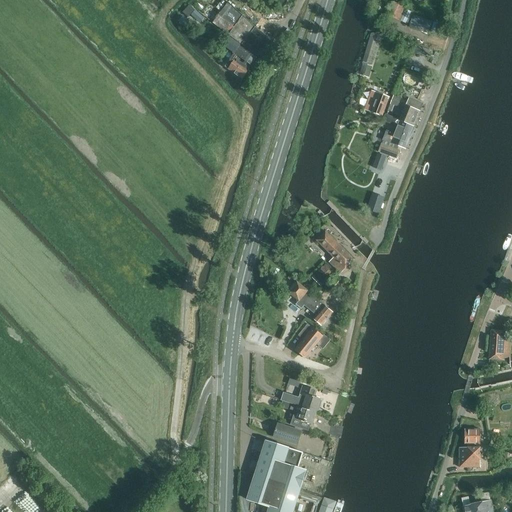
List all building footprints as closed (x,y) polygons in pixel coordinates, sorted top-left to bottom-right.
[(257,56),(270,39),(255,27),(228,2),(219,15),(213,23),(257,56)] [(390,16),(406,23),(406,22),(410,24),(408,27),(427,35),(432,24),(413,15),(413,17),(409,15),(411,12),(406,9),(405,11),(399,8),(400,6),(395,4),(390,16)] [(194,18),(198,10),(189,5),(185,12),(194,18)] [(219,15),(209,7),(202,15),(213,23),(219,15)] [(384,30),(382,22),(374,23),(368,22),(367,31),(374,32),(384,30)] [(390,45),(390,43),(398,46),(400,40),(382,32),(378,41),(390,45)] [(242,79),(257,58),(239,46),(224,67),(242,79)] [(363,109),(380,116),(388,97),(370,90),(363,109)] [(399,120),(414,126),(419,111),(404,106),(399,120)] [(386,131),(383,139),(405,148),(414,126),(399,120),(394,133),(386,131)] [(378,151),(396,158),(399,150),(381,143),(378,151)] [(377,154),(372,167),(381,170),(386,157),(377,154)] [(372,193),(367,210),(379,214),(384,197),(372,193)] [(316,240),(334,258),(329,262),(340,273),(354,260),(326,231),(316,240)] [(312,278),(321,286),(335,272),(327,264),(312,278)] [(289,293),(299,301),(297,304),(301,308),(305,304),(316,315),(313,318),(321,325),(332,312),(298,282),(289,293)] [(294,350),(305,358),(319,341),(311,335),(315,330),(307,323),(298,334),(303,339),(294,350)] [(491,330),(489,360),(504,361),(506,331),(491,330)] [(473,376),(472,378),(472,379),(478,378),(489,376),(489,375),(494,374),(494,375),(511,371),(511,370),(511,368),(510,368),(511,369),(493,372),(488,373),(488,374),(477,376),(477,375),(473,376)] [(474,389),(475,390),(480,389),(491,387),(496,386),(496,385),(511,382),(511,379),(496,383),(496,384),(491,385),(490,384),(480,387),(479,387),(474,388),(474,389)] [(307,395),(305,401),(299,400),(298,405),(316,411),(318,406),(319,406),(321,405),(322,402),(321,400),(320,400),(320,399),(307,395)] [(312,424),(316,411),(298,405),(296,411),(301,413),(299,420),(312,424)] [(301,432),(278,424),(273,437),(297,444),(301,432)] [(465,430),(465,444),(467,444),(476,444),(480,444),(480,430),(465,430)] [(303,453),(266,441),(255,476),(300,490),(306,470),(298,468),(303,453)] [(459,447),(459,467),(480,467),(480,447),(476,447),(476,444),(467,444),(467,447),(459,447)] [(268,511),(292,511),(300,490),(255,476),(247,500),(270,507),(268,511)] [(494,511),(492,500),(462,507),(463,511),(494,511)]
